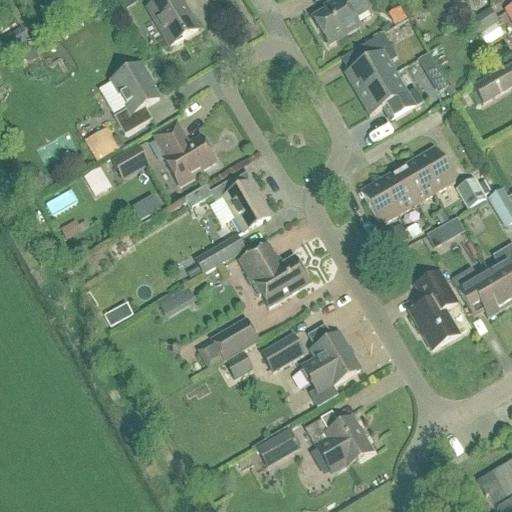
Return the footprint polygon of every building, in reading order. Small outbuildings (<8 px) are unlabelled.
[(177,1),(178,0),(155,0),(158,6),(147,13),(169,50),(197,34),(177,1)] [(353,23),(367,15),(358,0),(342,0),(324,11),(326,14),(311,23),(328,50),(359,32),(353,23)] [(399,0),(383,0),(397,29),(410,23),(399,0)] [(461,28),(474,20),(468,10),(455,18),(461,28)] [(477,40),(490,32),(496,27),(488,13),(475,22),(474,20),(461,28),(463,31),(468,27),(477,40)] [(20,31),(0,43),(0,46),(8,60),(30,46),(20,31)] [(357,100),(393,79),(387,68),(396,63),(382,39),(353,56),(361,70),(345,80),(357,100)] [(423,76),(434,69),(428,58),(417,64),(423,76)] [(161,73),(175,82),(181,71),(167,62),(161,73)] [(511,67),(471,91),(482,110),(511,92),(511,67)] [(144,112),(158,104),(148,86),(149,85),(139,69),(110,86),(126,114),(113,122),(124,140),(151,124),(144,112)] [(393,79),(357,100),(369,121),(386,111),(394,125),(422,108),(414,94),(405,99),(393,79)] [(437,98),(448,92),(441,81),(430,87),(437,98)] [(88,139),(100,160),(120,149),(109,128),(88,139)] [(200,177),(215,168),(200,142),(188,149),(176,129),(153,142),(165,162),(163,164),(179,192),(201,179),(200,177)] [(136,150),(109,167),(122,187),(148,171),(136,150)] [(414,164),(435,199),(454,188),(433,153),(414,164)] [(396,175),(416,210),(435,199),(414,164),(396,175)] [(378,186),(398,221),(416,210),(396,175),(378,186)] [(466,215),(484,204),(472,183),(453,194),(466,215)] [(244,237),(269,222),(249,187),(235,195),(229,185),(209,197),(205,190),(185,203),(191,213),(211,201),(215,207),(223,203),(244,237)] [(398,221),(378,186),(359,197),(379,232),(398,221)] [(499,226),(511,218),(511,211),(502,194),(486,204),(499,226)] [(434,218),(440,230),(448,225),(441,214),(434,218)] [(394,252),(409,243),(400,229),(385,237),(394,252)] [(411,243),(420,238),(415,229),(406,234),(411,243)] [(444,249),(436,235),(425,240),(433,254),(444,249)] [(235,241),(193,265),(202,280),(244,256),(235,241)] [(304,267),(320,261),(314,246),(298,252),(304,267)] [(487,276),(507,311),(511,308),(511,248),(492,261),(497,270),(487,276)] [(268,314),(309,290),(293,262),(279,270),(267,250),(238,267),(258,301),(260,300),(268,314)] [(507,311),(487,276),(477,282),(471,273),(450,285),(467,313),(472,323),(483,316),(487,323),(507,311)] [(443,315),(456,308),(438,276),(414,290),(424,308),(409,318),(431,356),(458,340),(443,315)] [(196,297),(185,282),(158,300),(168,316),(196,297)] [(223,368),(243,357),(242,356),(259,346),(245,323),(209,344),(223,368)] [(310,356),(314,363),(299,372),(316,401),(359,375),(338,339),(310,356)] [(272,378),(303,360),(291,340),(260,358),(272,378)] [(243,357),(223,368),(232,384),(252,372),(243,357)] [(344,473),(372,457),(351,422),(337,430),(331,418),(304,434),(314,452),(329,479),(343,471),(344,473)] [(372,437),(385,458),(405,446),(392,425),(372,437)] [(291,431),(261,446),(270,462),(300,447),(291,431)] [(261,448),(235,459),(242,474),(268,463),(261,448)] [(511,511),(511,464),(490,478),(476,486),(485,501),(487,500),(494,511),(511,511)]
